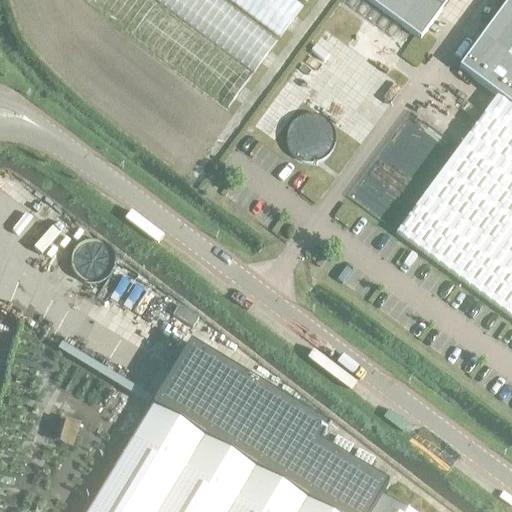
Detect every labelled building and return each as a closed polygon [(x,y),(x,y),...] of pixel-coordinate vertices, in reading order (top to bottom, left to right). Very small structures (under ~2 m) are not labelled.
[(254,73),(278,37),(224,0),(156,0),(156,2),(155,1),(131,37),(230,105),(253,72),(254,73)] [(301,0),(230,0),(282,35),(304,2),(301,0)] [(364,0),(420,41),(449,0),(364,0)] [(511,0),(509,0),(458,69),(497,97),(396,234),(511,319),(511,0)] [(299,114),(288,145),(321,156),(332,125),(299,114)] [(105,241),(73,249),(81,278),(112,270),(105,241)] [(135,340),(152,349),(172,307),(154,299),(135,340)] [(190,344),(88,511),(403,511),(381,498),(388,486),(319,444),(328,428),(190,344)]
